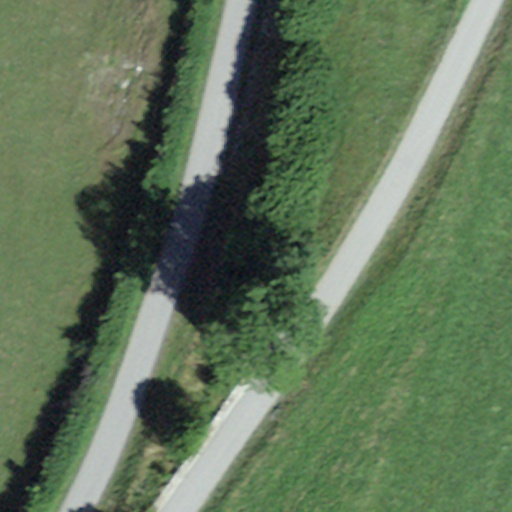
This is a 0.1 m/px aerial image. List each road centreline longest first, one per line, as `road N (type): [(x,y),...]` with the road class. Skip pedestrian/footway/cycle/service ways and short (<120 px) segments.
road 1 (track): [(486,0),(391,204),(181,511)]
road 2 (unclassified): [(228,0),(199,131),(94,444),(58,511)]
